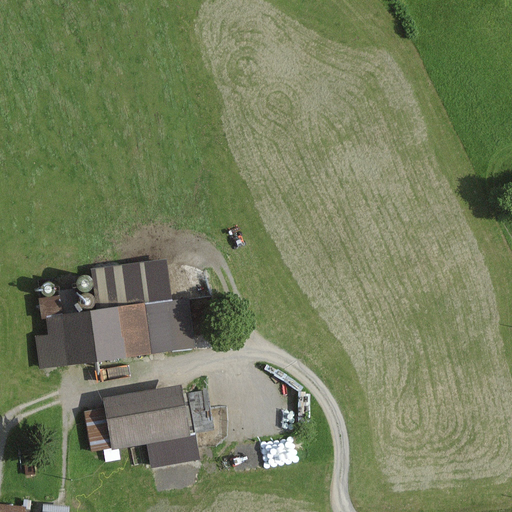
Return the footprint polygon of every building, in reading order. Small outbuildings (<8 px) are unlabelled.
[(62,295),(38,298),(41,319),(47,319),(49,336),(36,337),(40,369),(195,349),(189,300),(172,302),(167,260),(94,269),(99,312),(65,316),(62,295)] [(85,292),(87,292),(89,291),(92,290),(93,288),(94,285),(94,283),(93,280),(91,278),(89,277),(87,276),(84,277),(82,278),(80,280),(79,282),(79,284),(79,287),(80,289),(82,291),(85,292)] [(47,296),(49,296),(52,296),(54,294),(55,292),(56,290),(56,287),(55,285),(54,283),(51,281),(49,281),(46,281),(44,282),(42,284),(41,287),(41,289),(41,291),(43,294),(45,295),(47,296)] [(87,309),(90,310),(92,309),(94,308),(96,306),(96,303),(96,301),(96,298),(94,296),(92,295),(89,294),(86,295),(84,296),(82,298),(81,300),(81,302),(82,305),(83,307),(85,308),(87,309)] [(181,385),(103,399),(105,408),(84,412),(92,453),(190,435),(181,385)] [(152,449),(150,447),(148,445),(146,445),(143,445),(141,446),(139,448),(138,450),(137,453),(138,455),(139,458),(141,459),(143,460),(146,461),(148,460),(150,459),(152,457),(153,454),(153,451),(152,449)]
